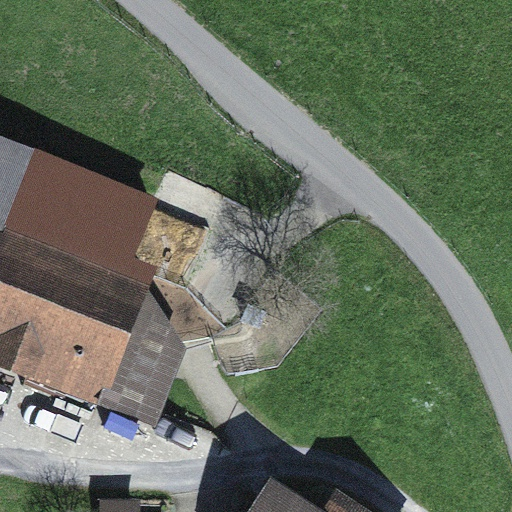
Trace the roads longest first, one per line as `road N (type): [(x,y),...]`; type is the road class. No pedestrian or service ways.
road 1 (residential): [(146,0),(405,224),(455,286),(511,402)]
road 2 (track): [(0,466),(163,477),(312,463),(366,484),(405,511)]
